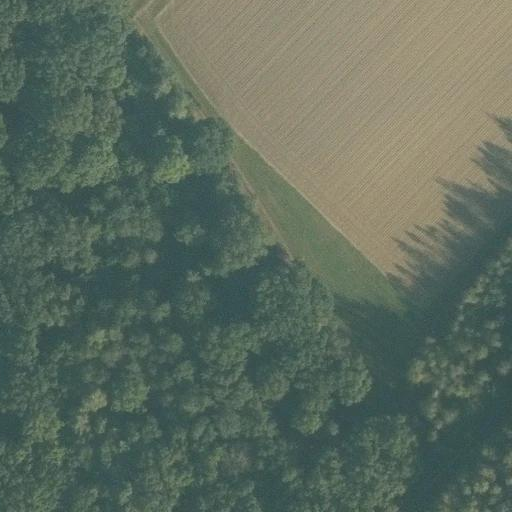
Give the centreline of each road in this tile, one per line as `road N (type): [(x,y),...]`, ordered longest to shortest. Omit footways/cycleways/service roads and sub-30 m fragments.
road 1 (track): [(25,511),(27,392),(70,0)]
road 2 (track): [(511,397),(400,511)]
